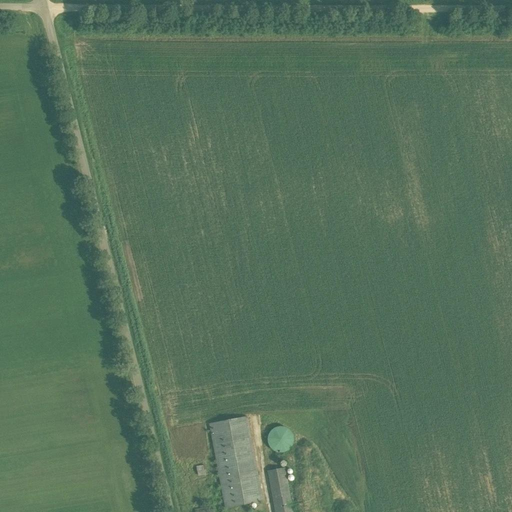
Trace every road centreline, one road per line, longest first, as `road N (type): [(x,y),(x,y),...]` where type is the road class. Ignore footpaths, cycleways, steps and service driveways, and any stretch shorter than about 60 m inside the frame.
road 1 (unclassified): [(168,511),(43,7)]
road 2 (track): [(43,7),(511,9)]
